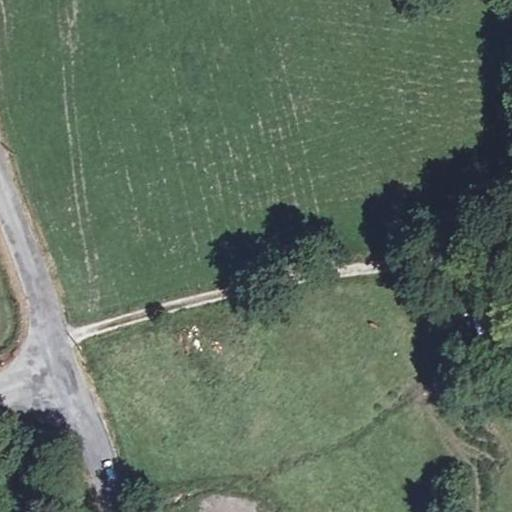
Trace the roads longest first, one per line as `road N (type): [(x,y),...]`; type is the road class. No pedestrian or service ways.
road 1 (track): [(55,342),(182,305),(345,274),(511,262)]
road 2 (tertiary): [(0,180),(67,376)]
road 3 (tertiary): [(67,376),(119,511)]
